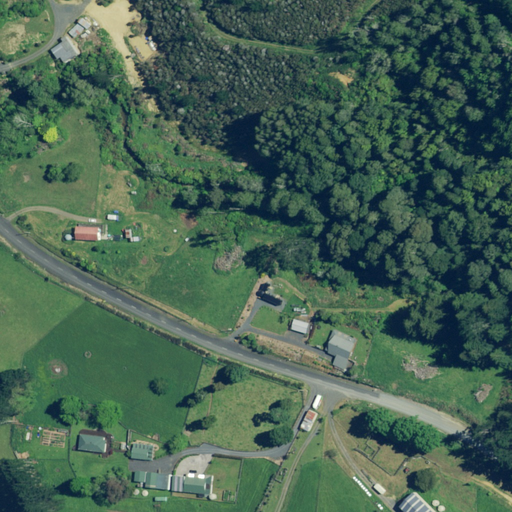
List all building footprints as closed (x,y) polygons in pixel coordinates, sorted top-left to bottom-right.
[(100,229),(77,227),(77,240),(99,241),(100,229)] [(310,324),(297,319),(293,329),(307,334),(310,324)] [(328,352),(338,356),(335,365),(351,371),(354,363),(350,362),(351,359),(357,344),(342,338),(344,333),(336,330),(328,352)] [(319,413),(311,409),(302,428),(310,432),(319,413)] [(107,437),(81,435),(80,450),(105,452),(107,437)] [(155,450),(134,448),(133,458),(154,460),(155,450)] [(147,472),(137,472),(136,481),(146,482),(147,472)] [(171,474),(149,472),(147,487),(169,490),(171,474)]
